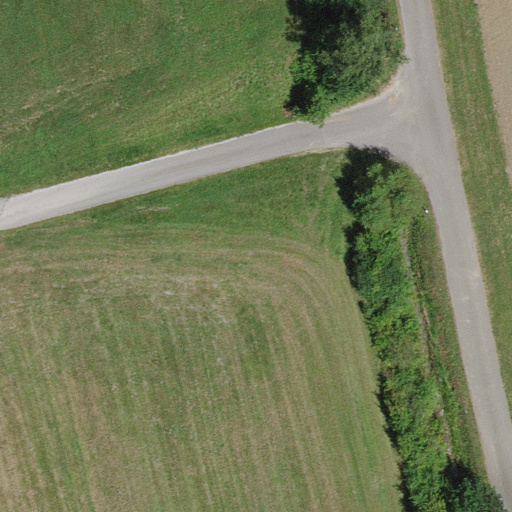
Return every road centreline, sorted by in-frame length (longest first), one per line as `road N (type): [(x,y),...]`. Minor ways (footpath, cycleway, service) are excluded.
road 1 (track): [(401,0),(416,120),(509,511)]
road 2 (track): [(416,120),(203,149),(0,207)]
